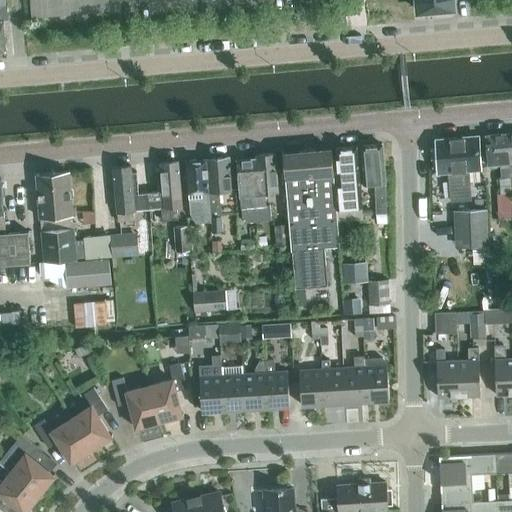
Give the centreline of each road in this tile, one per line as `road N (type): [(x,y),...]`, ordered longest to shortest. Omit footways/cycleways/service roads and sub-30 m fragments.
road 1 (residential): [(511,33),(0,78)]
road 2 (residential): [(0,156),(403,114)]
road 3 (residential): [(413,435),(188,449),(125,477),(87,511)]
road 4 (residential): [(413,435),(403,114)]
